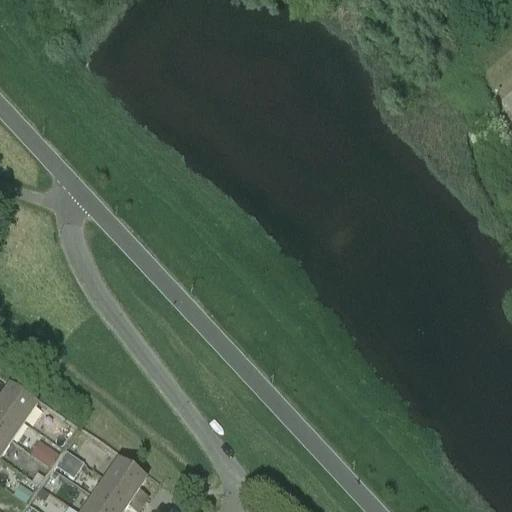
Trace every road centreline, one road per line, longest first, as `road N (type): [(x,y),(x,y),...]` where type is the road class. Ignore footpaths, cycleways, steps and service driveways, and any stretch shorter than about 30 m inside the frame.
road 1 (unclassified): [(371,511),(76,196)]
road 2 (unclassified): [(236,511),(224,461),(90,293),(65,207),(76,196)]
